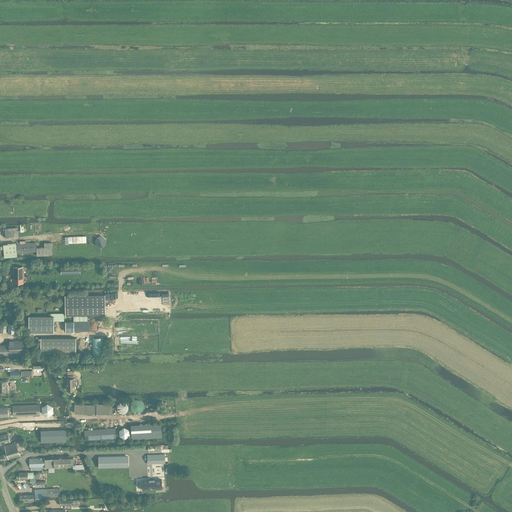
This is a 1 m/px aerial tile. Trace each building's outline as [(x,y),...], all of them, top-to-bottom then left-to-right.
[(18,227),(5,228),(6,237),(19,236),(18,227)] [(95,239),(95,244),(98,247),(103,247),(106,243),(106,239),(102,236),(98,236),(95,239)] [(17,256),(17,252),(36,251),(36,247),(36,242),(31,242),(23,243),(16,244),(16,242),(8,243),(8,244),(3,244),(4,257),(17,256)] [(36,247),(36,251),(37,255),(49,255),(52,254),(52,247),(52,242),(44,242),(44,247),(36,247)] [(14,283),(23,283),(23,267),(13,267),(14,283)] [(65,315),(106,315),(106,294),(65,295),(65,315)] [(51,320),(51,316),(29,315),(29,332),(54,332),(54,320),(51,320)] [(73,321),(65,322),(66,331),(90,331),(90,321),(87,321),(87,316),(80,316),(73,316),(73,321)] [(158,320),(114,320),(114,352),(158,352),(158,320)] [(15,333),(16,323),(8,323),(7,333),(15,333)] [(76,337),(41,337),(41,353),(76,353),(76,337)] [(103,337),(92,338),(92,355),(103,355),(103,337)] [(0,355),(10,355),(10,356),(24,355),(24,340),(9,341),(9,345),(0,345),(0,355)] [(75,389),(74,378),(73,370),(67,371),(67,375),(68,378),(66,378),(67,390),(75,389)] [(0,390),(6,391),(8,391),(8,381),(0,380),(0,390)] [(143,407),(143,406),(143,405),(143,403),(142,402),(141,401),(139,400),(138,400),(137,400),(135,400),(134,400),(132,402),(132,403),(131,404),(131,406),(131,407),(131,408),(132,410),(133,410),(134,411),(135,412),(137,412),(139,412),(140,412),(141,411),(142,410),(142,409),(143,408),(143,407)] [(129,409),(129,408),(129,406),(128,405),(128,404),(127,403),(126,402),(124,402),(123,402),(122,402),(121,402),(120,403),(119,403),(118,404),(117,405),(117,406),(117,407),(117,409),(118,411),(118,412),(120,413),(121,413),(123,414),(124,413),(125,413),(127,412),(128,411),(128,410),(129,409)] [(42,413),(48,416),(53,413),(53,406),(47,403),(42,407),(42,413)] [(84,404),(84,412),(96,413),(96,405),(84,404)] [(13,413),(13,415),(40,414),(39,405),(12,406),(13,407),(8,407),(0,407),(0,416),(8,416),(8,413),(13,413)] [(161,423),(131,425),(131,439),(162,437),(161,423)] [(119,430),(119,436),(125,439),(130,435),(129,429),(124,427),(119,430)] [(115,428),(84,430),(85,440),(116,438),(115,428)] [(66,429),(41,430),(41,442),(66,441),(66,429)] [(8,433),(0,435),(0,444),(10,441),(8,433)] [(16,441),(4,445),(7,457),(8,459),(8,460),(20,456),(20,454),(19,453),(16,441)] [(164,454),(148,455),(148,464),(165,463),(164,454)] [(128,455),(98,456),(99,468),(128,467),(128,455)] [(48,457),(45,458),(45,467),(48,467),(54,467),(71,466),(70,456),(48,457)] [(45,458),(30,458),(30,467),(31,467),(31,470),(45,469),(45,467),(45,458)] [(161,478),(142,479),(142,489),(148,489),(151,488),(162,488),(161,478)] [(46,497),(60,496),(59,489),(46,490),(46,497)] [(45,493),(35,494),(36,502),(42,502),(42,504),(47,503),(46,501),(47,501),(45,493)]
